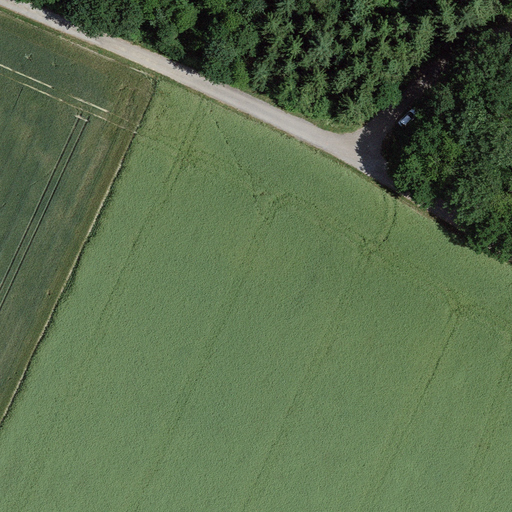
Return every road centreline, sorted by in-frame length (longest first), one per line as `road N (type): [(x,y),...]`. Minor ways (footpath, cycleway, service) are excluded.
road 1 (track): [(12,0),(363,160),(511,250)]
road 2 (track): [(363,160),(467,49),(511,31)]
